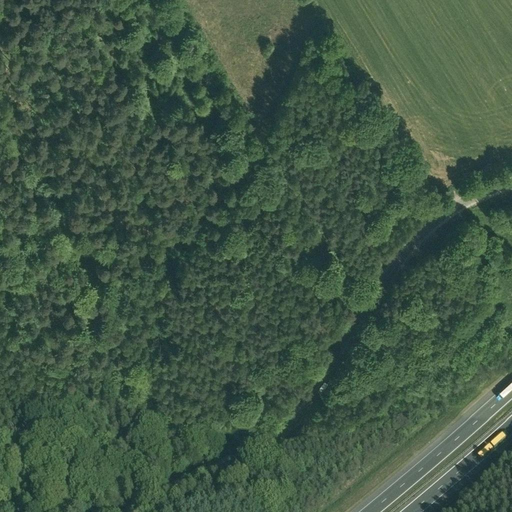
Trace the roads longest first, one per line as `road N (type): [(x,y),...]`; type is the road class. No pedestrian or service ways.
road 1 (unclassified): [(133,511),(295,422),(414,239),(469,197),(511,183)]
road 2 (motorway): [(511,389),(369,511)]
road 3 (motorway): [(412,511),(511,425)]
